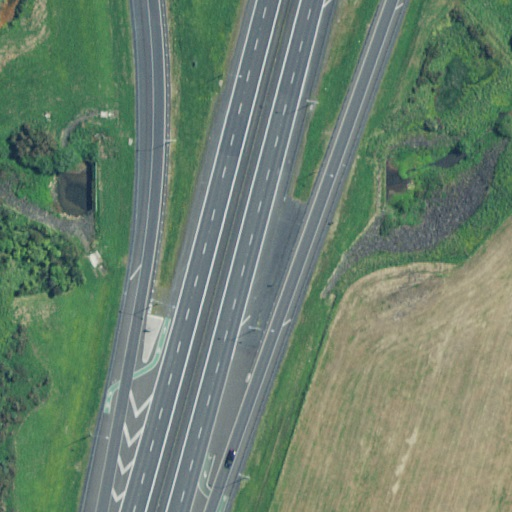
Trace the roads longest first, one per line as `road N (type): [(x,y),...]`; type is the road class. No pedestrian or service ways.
road 1 (motorway): [(390,0),(209,511)]
road 2 (motorway): [(131,511),(267,0)]
road 3 (motorway): [(312,0),(177,511)]
road 4 (motorway): [(101,511),(149,244),(157,130),(152,0)]
